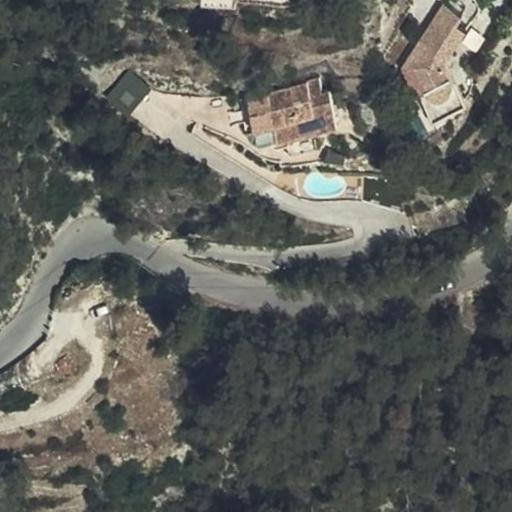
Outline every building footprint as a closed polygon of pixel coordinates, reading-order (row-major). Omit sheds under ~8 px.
[(421,0),(420,1),(389,46),(415,99),(447,81),(429,40),(443,18),(435,11),(442,0),(421,0)] [(442,0),(435,11),(443,18),(456,1),(454,0),(442,0)] [(242,74),(250,105),(268,101),(272,115),(306,106),(327,101),(318,68),(310,69),(306,56),(242,74)] [(110,93),(132,111),(154,85),(131,67),(110,93)] [(268,101),(250,105),(237,109),(241,126),(259,121),(260,124),(268,124),(271,133),(311,122),(306,106),(272,115),(268,101)]
